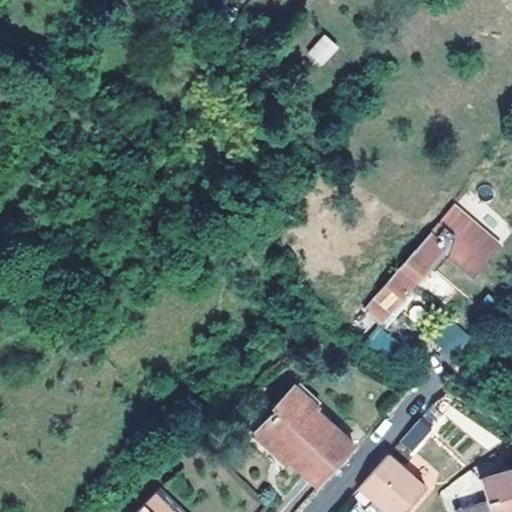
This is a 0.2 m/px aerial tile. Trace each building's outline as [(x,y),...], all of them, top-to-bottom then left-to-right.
[(305,53),(320,67),(339,47),(323,33),(305,53)] [(383,322),(446,248),(435,238),(438,234),(432,228),(367,306),(366,307),(383,322)] [(435,238),(446,248),(450,243),(438,234),(435,238)] [(366,346),(388,353),(394,335),(372,328),(366,346)] [(283,467),(311,494),(345,457),(304,419),(306,416),(284,395),(263,418),(265,422),(246,443),(265,460),(273,453),(285,465),(283,467)] [(396,445),(409,456),(433,427),(420,416),(396,445)] [(277,472),(283,467),(285,465),(273,453),(265,460),(277,472)] [(405,511),(418,498),(380,465),(350,499),(364,511),(405,511)] [(511,511),(511,472),(481,482),(487,504),(463,511),(511,511)]
